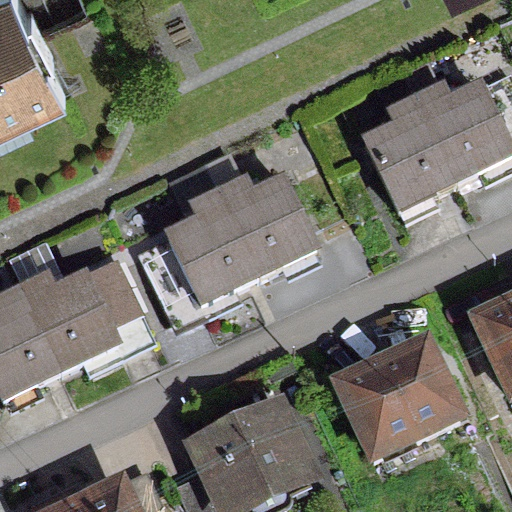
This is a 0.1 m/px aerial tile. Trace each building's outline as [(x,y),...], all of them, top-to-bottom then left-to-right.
[(0,0),(0,124),(60,96),(44,62),(49,60),(27,14),(22,16),(14,0),(0,0)] [(446,78),(407,97),(451,188),(511,156),(511,142),(484,78),(453,92),(446,78)] [(393,120),(362,135),(399,213),(451,188),(407,97),(387,107),(393,120)] [(250,172),(212,190),(253,278),(317,247),(284,172),(256,185),(250,172)] [(196,214),(166,228),(201,303),(253,278),(212,190),(190,199),(196,214)] [(51,269),(20,284),(61,374),(123,342),(116,328),(144,315),(118,256),(57,282),(51,269)] [(0,403),(61,374),(20,284),(0,292),(0,403)] [(478,328),(474,329),(509,407),(511,405),(511,309),(477,325),(478,328)] [(421,354),(335,394),(369,467),(455,428),(421,354)] [(287,393),(188,437),(221,511),(246,511),(326,476),(287,393)] [(143,511),(125,472),(38,511),(143,511)] [(212,511),(198,481),(171,494),(179,511),(212,511)]
